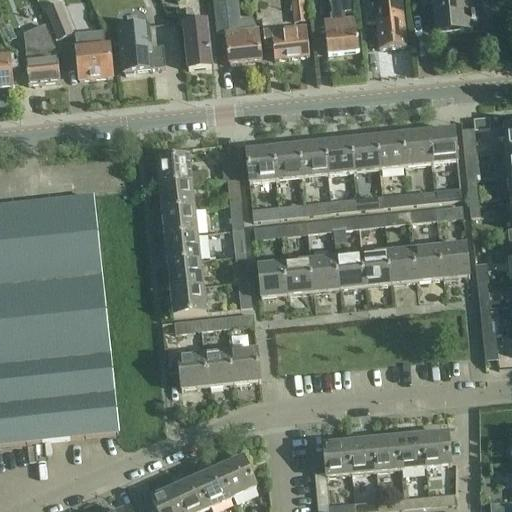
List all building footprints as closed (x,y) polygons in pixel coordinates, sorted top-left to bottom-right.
[(226,36),(225,36),(229,70),(261,66),(257,32),(252,21),(240,22),(237,0),(230,0),(213,2),(215,26),(225,25),(226,36)] [(330,23),(323,24),(327,59),(359,56),(356,27),(356,21),(354,21),(344,22),(344,15),(349,15),(353,14),(351,0),(329,0),(331,16),(329,16),(330,23)] [(363,27),(375,26),(378,53),(407,50),(401,0),(362,0),(360,0),(363,27)] [(436,38),(486,33),(482,0),(419,0),(420,8),(432,7),(436,38)] [(296,4),(290,5),(292,27),(305,25),(307,25),(306,22),(310,21),(311,21),(309,4),(308,4),(304,5),(304,3),(296,4)] [(44,13),(50,27),(57,44),(74,37),(60,5),(44,13)] [(183,26),(188,73),(210,71),(205,24),(191,26),(191,13),(178,14),(179,26),(183,26)] [(39,30),(23,36),(23,39),(24,56),(25,59),(28,89),(60,86),(57,56),(45,27),(39,30)] [(148,28),(116,31),(121,77),(125,76),(126,79),(127,79),(134,78),(135,75),(165,72),(163,50),(150,52),(148,28)] [(305,28),(264,32),(266,50),(272,49),(274,65),(309,61),(305,28)] [(104,34),(75,37),(76,52),(75,52),(79,84),(112,81),(109,49),(105,49),(104,34)] [(9,59),(0,59),(0,93),(12,92),(9,59)] [(511,120),(502,121),(504,141),(506,156),(511,155),(511,120)] [(473,123),(474,133),(474,134),(489,133),(488,122),(473,123)] [(461,134),(463,159),(477,158),(474,134),(474,133),(461,134)] [(427,136),(430,168),(457,165),(453,134),(427,136)] [(401,139),(404,171),(430,168),(427,136),(401,139)] [(375,142),(378,174),(404,171),(401,139),(375,142)] [(349,145),(352,177),(378,174),(375,142),(349,145)] [(323,148),(326,180),(352,177),(349,145),(323,148)] [(297,150),(300,182),(326,180),(323,148),(297,150)] [(272,153),(275,185),(300,182),(297,150),(272,153)] [(248,188),(275,185),(272,153),(245,156),(248,188)] [(220,158),(222,184),(238,182),(235,156),(220,158)] [(463,159),(466,185),(476,184),(474,160),(477,160),(477,158),(463,159)] [(156,164),(159,191),(191,187),(206,186),(205,174),(190,176),(188,161),(156,164)] [(226,184),(229,209),(241,208),(238,182),(222,184),(223,185),(226,184)] [(466,185),(468,212),(479,211),(476,184),(466,185)] [(159,191),(162,216),(194,213),(191,187),(159,191)] [(432,195),(434,207),(461,204),(460,193),(460,192),(432,195)] [(407,198),(408,210),(434,207),(432,195),(407,198)] [(381,200),(382,213),(408,210),(407,198),(381,200)] [(93,199),(0,208),(0,450),(119,437),(93,199)] [(355,203),(356,215),(382,213),(381,200),(355,203)] [(329,206),(330,218),(356,215),(355,203),(329,206)] [(303,208),(304,221),(330,218),(329,206),(303,208)] [(229,209),(232,236),(244,235),(241,208),(229,209)] [(277,211),(278,223),(304,221),(303,208),(277,211)] [(434,213),(435,225),(463,222),(462,210),(434,213)] [(253,226),(278,223),(277,211),(251,214),(253,226)] [(480,221),(479,211),(468,212),(469,222),(480,221)] [(162,216),(165,242),(196,239),(194,213),(162,216)] [(408,216),(410,228),(435,225),(434,213),(408,216)] [(383,219),(384,231),(410,228),(408,216),(383,219)] [(357,221),(358,233),(384,231),(383,219),(357,221)] [(330,224),(332,236),(358,233),(357,221),(330,224)] [(305,227),(306,239),(332,236),(330,224),(305,227)] [(279,230),(280,242),(306,239),(305,227),(279,230)] [(254,244),(280,242),(279,230),(253,232),(254,244)] [(232,236),(234,262),(246,261),(244,235),(232,236)] [(165,242),(167,268),(199,265),(196,239),(165,242)] [(438,252),(441,284),(469,281),(465,249),(438,252)] [(412,255),(416,287),(441,284),(438,252),(412,255)] [(387,257),(390,289),(416,287),(412,255),(387,257)] [(361,260),(364,292),(390,289),(387,257),(361,260)] [(334,263),(338,295),(364,292),(361,260),(334,263)] [(234,262),(237,288),(249,287),(246,261),(234,262)] [(309,266),(312,297),(338,295),(334,263),(309,266)] [(167,268),(170,294),(202,291),(199,265),(167,268)] [(283,268),(286,300),(312,297),(309,266),(283,268)] [(474,269),(476,288),(487,287),(489,286),(487,267),(474,269)] [(261,303),(286,300),(283,268),(257,271),(261,303)] [(252,312),(249,287),(237,288),(240,313),(252,312)] [(476,288),(479,313),(489,312),(487,287),(476,288)] [(205,317),(202,291),(170,294),(173,321),(205,317)] [(479,313),(482,339),(495,337),(495,336),(492,337),(491,330),(489,312),(479,313)] [(225,321),(226,333),(254,330),(253,318),(225,321)] [(199,324),(200,336),(226,333),(225,321),(199,324)] [(174,327),(175,339),(200,336),(199,324),(174,327)] [(498,363),(495,340),(495,337),(482,339),(484,365),(498,363)] [(228,357),(232,389),(260,386),(256,354),(228,357)] [(203,360),(206,392),(232,389),(228,357),(203,360)] [(181,395),(206,392),(203,360),(177,363),(181,395)] [(422,440),(425,473),(451,470),(448,438),(436,439),(436,436),(424,437),(424,440),(422,440)] [(397,442),(400,475),(425,473),(422,440),(411,441),(411,439),(399,440),(400,442),(397,442)] [(372,445),(375,477),(400,475),(397,442),(387,443),(386,441),(375,442),(375,444),(372,445)] [(348,447),(350,479),(375,477),(372,445),(362,445),(362,443),(350,444),(350,447),(348,447)] [(323,449),(325,476),(326,482),(350,479),(348,447),(337,448),(337,445),(325,446),(325,449),(323,449)] [(218,473),(232,502),(256,492),(242,462),(232,467),(231,464),(220,469),(221,472),(218,473)] [(196,483),(209,511),(210,511),(232,502),(218,473),(209,477),(208,474),(197,479),(198,482),(196,483)] [(173,493),(182,511),(209,511),(196,483),(186,487),(185,484),(174,489),(175,492),(173,493)] [(182,511),(173,493),(164,497),(163,495),(152,499),(153,502),(151,503),(154,511),(182,511)] [(428,501),(428,511),(455,509),(454,499),(428,501)] [(403,504),(403,511),(425,511),(428,511),(428,501),(403,504)]
